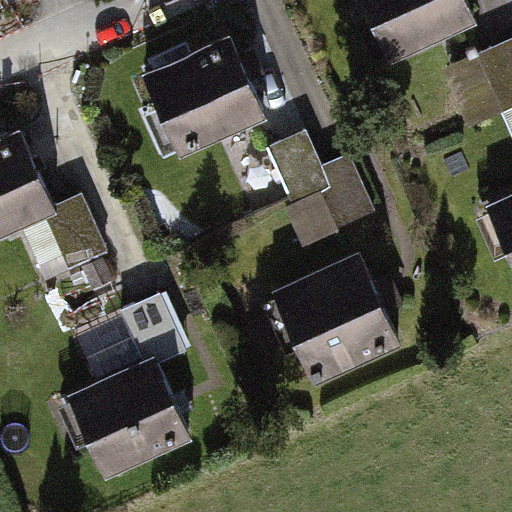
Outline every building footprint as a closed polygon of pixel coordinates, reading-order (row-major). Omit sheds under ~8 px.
[(464,0),(360,0),(385,56),(472,17),(464,0)] [(220,33),(127,71),(161,151),(253,112),(220,33)] [(511,34),(491,39),(511,122),(511,34)] [(56,207),(21,128),(0,137),(0,232),(17,225),(56,207)] [(320,132),(247,144),(257,201),(293,195),(299,231),(377,219),(365,147),(323,153),(320,132)] [(511,184),(478,199),(511,275),(511,274),(511,184)] [(56,207),(17,225),(43,281),(110,250),(84,194),(56,207)] [(349,249),(263,289),(299,365),(384,326),(349,249)] [(146,296),(121,308),(145,361),(153,357),(157,365),(193,348),(164,288),(146,296)] [(145,361),(63,399),(99,478),(190,436),(157,365),(153,357),(145,361)]
